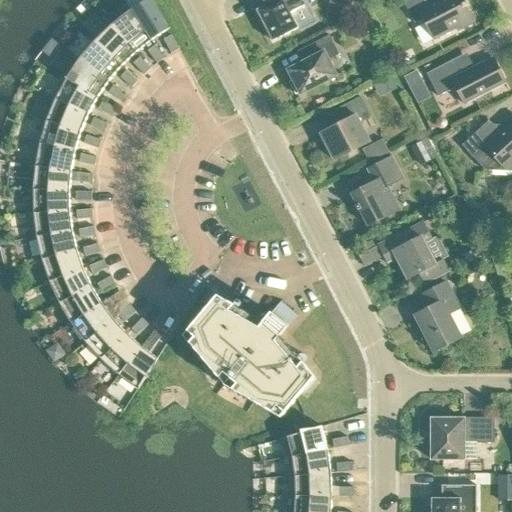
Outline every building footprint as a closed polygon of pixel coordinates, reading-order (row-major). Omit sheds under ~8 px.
[(148,0),(130,11),(151,41),(168,30),(170,29),(170,28),(168,29),(151,0),(148,0)] [(290,13),(304,6),(301,0),(261,0),(265,6),(256,11),(272,42),(298,29),(290,13)] [(347,0),(330,0),(327,11),(347,17),(352,1),(347,0)] [(409,0),(403,3),(414,24),(423,20),(434,40),(456,29),(458,32),(474,23),(462,0),(436,0),(432,2),(430,0),(409,0)] [(128,13),(112,26),(136,53),(151,41),(130,11),(128,13)] [(110,28),(95,42),(121,67),(136,53),(112,26),(110,28)] [(163,40),(171,54),(179,50),(171,36),(163,40)] [(308,60),(287,71),(292,81),(288,83),(295,96),(299,94),(300,95),(336,77),(328,61),(339,55),(329,36),(302,50),(308,60)] [(93,44),(80,60),(109,82),(121,67),(95,42),(93,44)] [(147,51),(157,64),(164,59),(155,46),(147,51)] [(133,64),(143,76),(150,70),(140,58),(133,64)] [(458,76),(451,62),(426,75),(438,97),(455,88),(464,105),(506,84),(492,58),(458,76)] [(78,62),(66,79),(98,98),(109,82),(80,60),(78,62)] [(120,78),(131,88),(137,82),(126,71),(120,78)] [(417,72),(405,78),(412,93),(424,87),(417,72)] [(65,82),(55,100),(88,116),(98,98),(66,79),(65,82)] [(108,93),(121,102),(126,95),(114,86),(108,93)] [(336,110),(342,123),(320,134),(334,161),(369,143),(359,124),(371,118),(360,98),(336,110)] [(54,103),(46,122),(81,134),(88,116),(55,100),(54,103)] [(98,109),(112,117),(116,109),(103,101),(98,109)] [(90,126),(104,133),(108,125),(94,118),(90,126)] [(484,171),(511,172),(511,121),(507,126),(493,126),(489,121),(462,146),(484,171)] [(45,124),(39,144),(75,153),(81,134),(46,122),(45,124)] [(83,144),(98,149),(101,141),(86,136),(83,144)] [(388,153),(382,140),(363,150),(369,163),(388,153)] [(421,143),(411,148),(420,166),(430,161),(429,159),(421,143)] [(39,147),(35,167),(71,172),(75,153),(39,144),(39,147)] [(79,163),(94,167),(96,158),(81,154),(79,163)] [(368,220),(365,222),(368,227),(399,211),(387,188),(403,180),(392,157),(368,170),(375,183),(351,195),(357,206),(355,207),(357,211),(362,209),(368,220)] [(35,170),(33,190),(69,192),(71,172),(35,167),(35,170)] [(76,182),(92,184),(93,175),(77,173),(76,182)] [(69,192),(33,190),(33,193),(33,214),(70,211),(69,192)] [(75,201),(91,201),(91,192),(75,192),(75,201)] [(76,211),(77,220),(92,219),(92,210),(76,211)] [(70,211),(33,214),(34,217),(36,237),(72,231),(70,211)] [(444,216),(450,227),(460,223),(455,211),(444,216)] [(435,264),(424,244),(431,240),(422,224),(379,246),(387,263),(396,258),(407,280),(419,274),(424,284),(448,272),(442,261),(435,264)] [(78,230),(80,239),(96,236),(94,227),(78,230)] [(72,231),(36,237),(37,240),(42,260),(77,250),(72,231)] [(83,249),(85,257),(100,253),(98,244),(83,249)] [(77,250),(42,260),(43,263),(49,283),(83,269),(77,250)] [(471,252),(462,257),(466,265),(481,257),(478,251),(472,254),(471,252)] [(107,269),(103,261),(89,267),(92,275),(107,269)] [(479,271),(475,263),(465,268),(468,276),(479,271)] [(83,269),(49,283),(52,288),(59,304),(91,287),(83,269)] [(97,284),(101,292),(115,285),(111,277),(97,284)] [(415,316),(434,353),(461,339),(449,315),(460,309),(446,283),(420,296),(427,310),(415,316)] [(91,287),(59,304),(60,306),(71,324),(101,304),(91,287)] [(119,292),(106,301),(112,308),(125,299),(119,292)] [(206,309),(194,323),(193,323),(192,326),(183,337),(224,386),(280,418),(289,407),(291,405),(303,390),(304,391),(305,388),(314,377),(280,336),(298,314),(282,301),(263,323),(217,296),(208,306),(206,309)] [(101,304),(71,324),(73,326),(85,343),(113,320),(101,304)] [(118,316),(124,323),(136,313),(130,306),(118,316)] [(131,330),(137,336),(148,325),(142,319),(131,330)] [(113,320),(85,343),(87,345),(101,360),(126,334),(113,320)] [(145,343),(152,348),(162,336),(155,330),(145,343)] [(126,334),(101,360),(103,362),(118,376),(141,348),(126,334)] [(141,348),(118,376),(121,378),(138,390),(158,360),(141,348)] [(493,443),(493,419),(476,419),(431,419),(431,460),(464,460),(477,460),(477,443),(493,443)] [(292,457),(328,450),(322,427),(287,437),(291,455),(285,456),(286,458),(292,457)] [(332,440),(333,449),(349,446),(347,437),(332,440)] [(294,474),(294,477),(331,473),(328,450),(292,457),(294,474)] [(336,464),(337,473),(353,471),(352,462),(336,464)] [(295,494),(295,497),(332,497),(331,473),(294,477),(295,494)] [(511,500),(511,476),(499,476),(499,501),(511,500)] [(441,499),(431,499),(431,511),(476,511),(476,486),(441,486),(441,499)] [(338,497),(354,497),(354,488),(338,488),(338,497)] [(294,511),(330,511),(332,497),(295,497),(294,511)]
